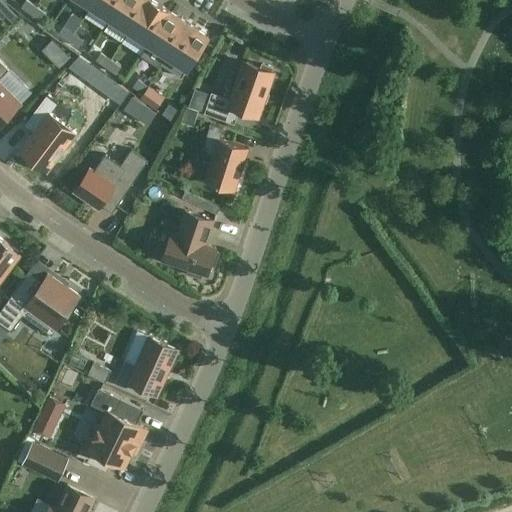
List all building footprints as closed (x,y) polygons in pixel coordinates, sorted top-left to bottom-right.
[(27,0),(25,0),(21,6),(31,13),(36,6),(27,0)] [(110,18),(121,0),(94,0),(91,6),(110,18)] [(121,0),(110,18),(129,30),(148,0),(121,0)] [(148,43),(169,10),(153,0),(148,0),(129,30),(148,43)] [(9,6),(3,13),(12,21),(18,15),(9,6)] [(46,13),(36,6),(31,13),(41,20),(46,13)] [(167,55),(188,23),(169,10),(148,43),(167,55)] [(187,68),(208,36),(188,23),(167,55),(187,68)] [(73,33),(63,26),(59,32),(68,39),(73,33)] [(68,39),(78,46),(83,40),(73,33),(68,39)] [(106,66),(110,59),(101,52),(96,59),(106,66)] [(106,66),(116,73),(120,66),(110,59),(106,66)] [(0,122),(20,103),(0,82),(0,77),(9,69),(0,60),(0,122)] [(261,67),(243,61),(230,98),(211,92),(204,112),(233,123),(238,110),(258,118),(275,72),(271,71),(272,67),(262,63),(261,67)] [(143,92),(148,86),(138,79),(133,85),(143,92)] [(143,92),(140,97),(155,108),(163,97),(157,93),(148,86),(143,92)] [(201,103),(204,90),(191,87),(188,99),(201,103)] [(47,121),(23,152),(50,174),(91,123),(53,92),(36,113),(47,121)] [(143,103),(135,115),(147,123),(155,111),(143,103)] [(244,146),(220,138),(223,127),(210,123),(202,150),(213,153),(204,180),(234,190),(245,157),(241,156),(244,146)] [(120,164),(105,153),(94,170),(90,167),(74,190),(90,201),(90,202),(91,202),(96,205),(96,206),(97,206),(99,207),(101,204),(112,212),(148,160),(131,148),(120,164)] [(184,189),(181,198),(195,203),(198,195),(184,189)] [(202,272),(207,274),(211,264),(214,265),(219,252),(215,250),(216,247),(203,242),(206,235),(209,236),(214,219),(184,209),(176,233),(171,232),(162,259),(189,268),(187,272),(201,276),(202,272)] [(0,279),(21,252),(0,236),(0,279)] [(28,271),(0,310),(0,322),(11,331),(23,314),(51,334),(80,294),(49,272),(43,281),(28,271)] [(129,382),(158,395),(165,378),(166,378),(170,369),(179,348),(149,335),(135,364),(125,359),(115,382),(126,387),(129,382)] [(82,346),(79,352),(89,357),(92,351),(82,346)] [(89,372),(102,378),(107,368),(94,362),(89,372)] [(59,378),(69,382),(73,373),(64,368),(59,378)] [(137,423),(144,409),(99,387),(91,403),(107,411),(88,450),(123,467),(135,442),(139,444),(147,428),(137,423)] [(41,412),(33,429),(49,436),(57,420),(41,412)] [(32,441),(22,462),(58,478),(67,458),(32,441)] [(51,504),(47,511),(85,511),(88,511),(95,497),(67,483),(56,506),(51,504)]
